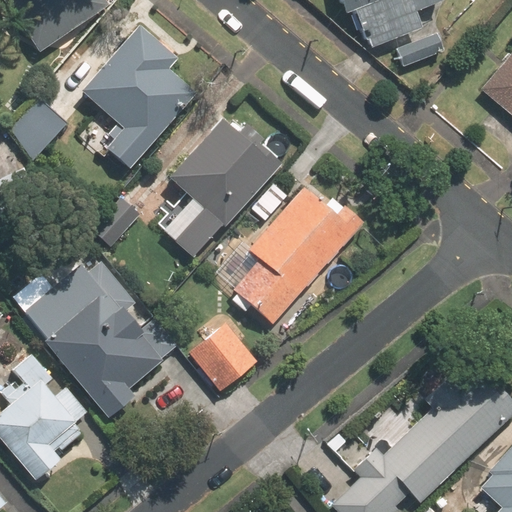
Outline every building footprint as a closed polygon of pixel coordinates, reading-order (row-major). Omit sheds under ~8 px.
[(99,0),(0,0),(0,4),(36,57),(106,9),(99,0)] [(346,0),(366,49),(416,30),(411,15),(439,4),(437,0),(346,0)] [(76,91),(112,123),(94,143),(124,169),(190,95),(164,72),(172,63),(133,28),(76,91)] [(511,30),(507,36),(511,40),(511,48),(476,91),(511,122),(511,30)] [(440,54),(434,34),(392,48),(398,67),(440,54)] [(63,125),(38,103),(6,139),(32,161),(63,125)] [(162,180),(186,202),(160,231),(191,259),(275,166),(220,116),(162,180)] [(284,195),(272,184),(249,211),(261,222),(284,195)] [(299,188),(244,252),(256,262),(231,290),(272,326),(358,225),(317,190),(311,197),(299,188)] [(137,216),(119,198),(87,232),(105,249),(137,216)] [(22,314),(21,315),(102,420),(131,398),(124,389),(158,363),(81,264),(20,311),(22,314)] [(511,410),(511,409),(472,368),(379,459),(370,450),(350,469),(357,477),(326,506),(331,511),(384,511),(404,493),(416,504),(511,410)] [(53,463),(42,448),(69,426),(34,382),(0,409),(0,446),(28,481),(53,463)] [(511,511),(511,441),(484,473),(487,475),(475,489),(496,508),(492,511),(511,511)]
